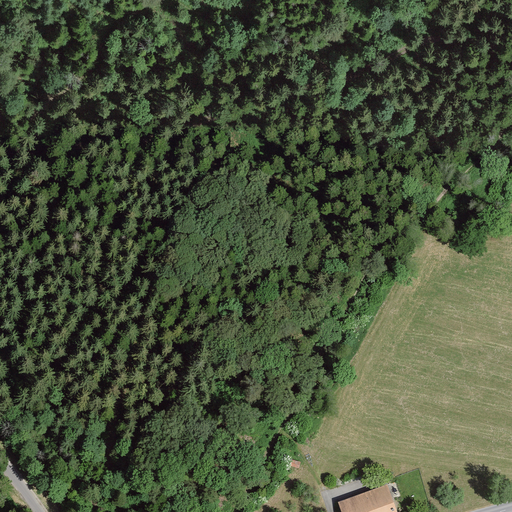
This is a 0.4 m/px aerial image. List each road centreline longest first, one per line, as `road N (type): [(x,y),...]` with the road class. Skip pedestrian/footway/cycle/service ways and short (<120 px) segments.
road 1 (track): [(233,511),(386,243),(446,185),(429,138),(402,103),(333,69),(269,21),(204,13),(183,0)]
road 2 (track): [(511,55),(441,35),(179,130),(59,152),(0,153)]
